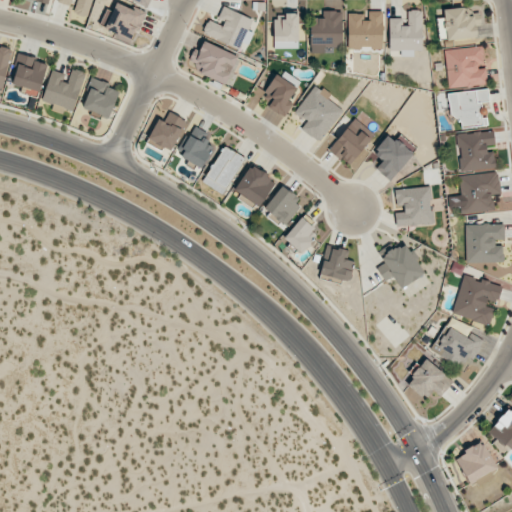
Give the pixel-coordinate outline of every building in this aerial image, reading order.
[(87,17),(92,0),(58,0),(57,2),(73,7),(72,12),(87,17)] [(104,29),(133,42),(146,12),(134,7),(133,9),(116,2),(104,29)] [(245,51),(254,30),(249,28),(253,19),(223,6),(216,21),(208,18),(202,33),(245,51)] [(437,18),(439,41),(479,37),(477,8),(443,11),(444,17),(437,18)] [(389,18),(388,50),(399,50),(399,56),(413,56),(413,50),(422,50),(422,10),(407,10),(407,26),(402,25),(402,18),(389,18)] [(342,11),(323,11),(323,18),(310,18),(310,52),(333,52),(333,47),(341,47),(342,11)] [(347,49),(382,49),(383,11),(366,11),(366,13),(348,13),(347,49)] [(298,48),(298,14),(274,13),(274,48),(298,48)] [(200,72),(230,86),(242,58),(203,41),(199,51),(195,49),(189,63),(202,68),(200,72)] [(11,49),(0,46),(0,87),(3,88),(11,49)] [(487,85),(486,65),(483,66),(482,47),(444,49),(447,87),(487,85)] [(46,61),(18,56),(12,87),(40,93),(46,61)] [(42,101),(73,111),(85,73),(72,68),(67,82),(62,81),(65,74),(51,70),(42,101)] [(285,116),(293,104),(288,100),(300,82),(281,69),(260,100),(285,116)] [(83,109),(110,117),(118,90),(107,87),(109,83),(92,78),(83,109)] [(344,108),(315,86),(293,113),(306,123),(301,128),(318,142),(344,108)] [(446,93),(449,116),(458,115),(460,128),(482,125),(479,101),(488,100),(487,88),(446,93)] [(172,151),(185,119),(168,112),(164,121),(157,118),(147,141),(172,151)] [(374,134),(354,118),(328,150),(349,166),(374,134)] [(180,157),(202,167),(212,146),(206,143),(210,134),(194,127),(180,157)] [(495,167),(493,151),(487,152),(486,146),(494,144),(492,130),(455,134),(459,172),(495,167)] [(382,160),(375,168),(389,180),(412,155),(389,133),(372,151),(382,160)] [(202,181),(222,194),(245,159),(225,146),(202,181)] [(275,180),(249,165),(233,193),(260,208),(275,180)] [(458,176),(460,196),(456,196),(458,214),(493,210),(492,195),(500,194),(498,172),(458,176)] [(283,226),(302,201),(282,185),(263,210),(283,226)] [(395,226),(433,224),(430,187),(395,189),(396,210),(394,210),(395,226)] [(301,253),(320,233),(302,217),(283,237),(301,253)] [(465,224),(466,262),(503,261),(503,245),(495,246),(495,240),(504,240),(503,224),(465,224)] [(376,267),(384,281),(393,276),(399,287),(423,275),(406,242),(382,255),(386,262),(376,267)] [(321,276),(349,282),(354,261),(346,259),(348,250),(327,246),(321,276)] [(452,314),(490,325),(495,305),(496,305),(502,285),(462,275),(452,314)] [(409,296),(424,286),(419,278),(404,287),(409,296)] [(459,365),(464,355),(474,359),(482,341),(444,324),(431,352),(459,365)] [(425,399),(433,389),(441,396),(453,381),(426,359),(406,383),(425,399)] [(511,409),(510,407),(487,432),(509,452),(511,447),(511,409)] [(492,476),(490,472),(497,468),(481,441),(454,457),(471,488),(492,476)]
